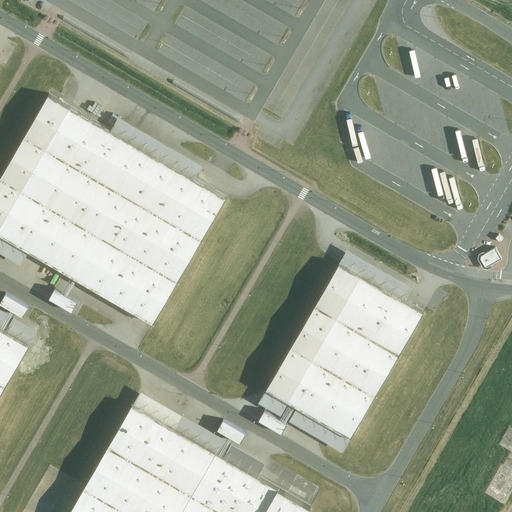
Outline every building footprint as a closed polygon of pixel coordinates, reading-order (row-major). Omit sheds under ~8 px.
[(62,19),(129,59),(132,55),(65,16),(62,19)] [(238,117),(174,79),(172,83),(236,120),(238,117)] [(0,180),(0,230),(71,270),(143,144),(51,91),(0,180)] [(88,109),(100,117),(108,104),(96,97),(88,109)] [(143,144),(71,270),(157,316),(228,193),(143,144)] [(500,252),(496,246),(486,253),(484,250),(481,253),(479,259),(484,266),(489,268),(493,266),(492,264),(503,258),(500,252)] [(426,312),(342,264),(268,388),(351,439),(426,312)] [(53,288),(48,297),(70,308),(75,299),(53,288)] [(0,394),(32,339),(0,321),(0,394)] [(307,511),(309,510),(130,406),(69,511),(307,511)]
